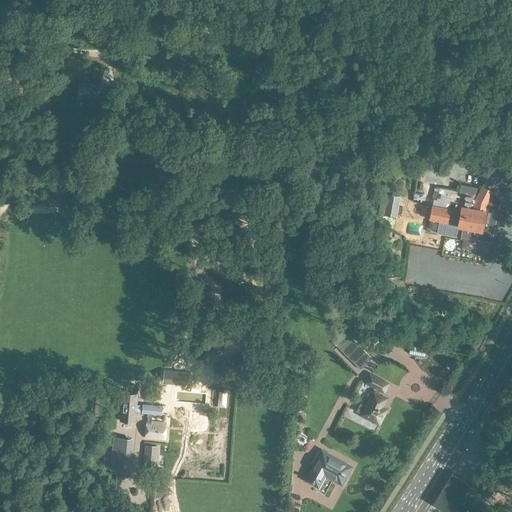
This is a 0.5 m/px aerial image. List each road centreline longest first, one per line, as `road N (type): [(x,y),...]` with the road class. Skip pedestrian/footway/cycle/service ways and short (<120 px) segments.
road 1 (track): [(0,34),(164,28),(511,47)]
road 2 (primary): [(411,511),(510,349)]
